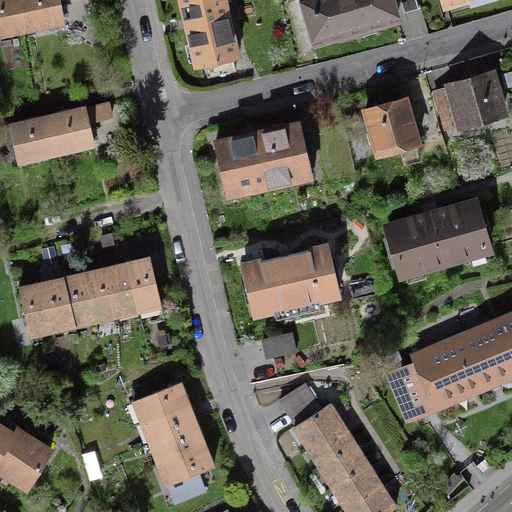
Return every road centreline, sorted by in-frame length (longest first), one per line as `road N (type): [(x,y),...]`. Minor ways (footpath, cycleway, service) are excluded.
road 1 (residential): [(160,116),(218,356),(283,511)]
road 2 (residential): [(160,116),(511,23)]
